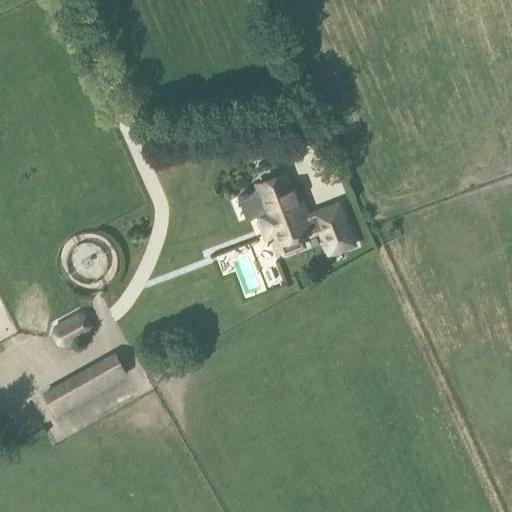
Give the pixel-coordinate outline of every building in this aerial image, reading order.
[(258,197),(252,200),(267,240),(276,237),(283,257),(309,247),(305,238),(318,234),(319,233),(328,258),(328,259),(358,248),(358,246),(342,203),(340,199),(310,210),(300,184),(294,186),(288,171),(253,183),(258,197)] [(74,231),(60,255),(85,270),(99,246),(74,231)] [(53,326),(51,334),(57,345),(64,347),(90,334),(92,327),(87,316),(79,313),(53,326)] [(48,405),(122,363),(109,339),(35,381),(48,405)] [(45,429),(56,424),(37,386),(26,391),(45,429)]
